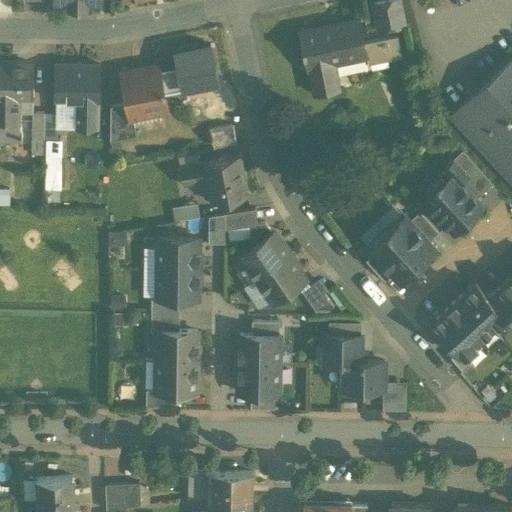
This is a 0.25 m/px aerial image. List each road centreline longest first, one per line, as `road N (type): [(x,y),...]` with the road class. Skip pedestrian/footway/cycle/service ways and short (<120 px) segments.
road 1 (residential): [(237,1),(274,163),(386,322)]
road 2 (residential): [(237,1),(108,27),(0,26)]
road 3 (tertiary): [(490,435),(281,433)]
road 4 (tertiary): [(281,433),(94,432)]
road 5 (residential): [(386,322),(510,211)]
road 6 (residential): [(386,322),(490,435)]
